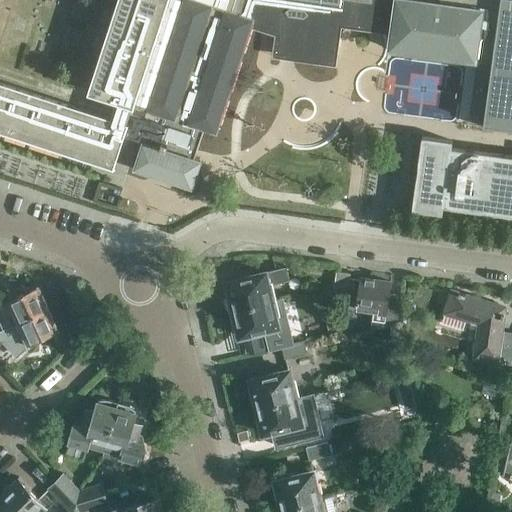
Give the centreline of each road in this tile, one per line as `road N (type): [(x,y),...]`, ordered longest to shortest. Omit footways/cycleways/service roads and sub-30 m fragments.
road 1 (residential): [(511,270),(234,234),(177,250),(145,286)]
road 2 (residential): [(221,511),(168,309),(145,286)]
road 3 (residential): [(0,440),(121,330),(145,286)]
road 4 (residential): [(145,286),(47,236),(0,222)]
